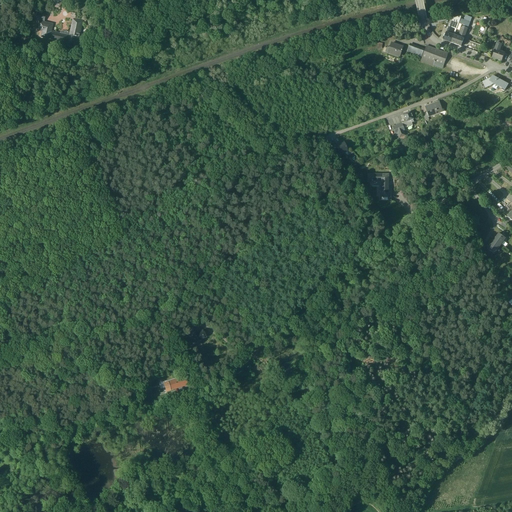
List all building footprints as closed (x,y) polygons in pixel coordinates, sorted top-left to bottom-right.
[(46,14),(37,12),(36,20),(44,22),(46,14)] [(467,18),(465,17),(464,20),(460,19),(459,24),(468,27),(472,18),(468,17),(467,18)] [(71,34),(70,37),(73,38),(72,39),(73,39),(78,40),(82,22),(74,21),(71,34)] [(458,24),(454,23),(454,22),(451,21),(449,27),(452,28),(456,30),(458,24)] [(52,25),(39,22),(38,29),(42,30),(41,32),(43,32),(41,38),(49,40),(67,43),(68,36),(63,35),(62,38),(60,37),(60,36),(59,36),(50,34),(52,25)] [(462,27),(459,37),(464,39),(467,29),(462,27)] [(71,34),(68,34),(67,32),(65,32),(64,33),(62,32),(60,34),(59,36),(60,36),(60,37),(62,38),(63,35),(68,36),(67,43),(68,44),(68,45),(69,47),(72,48),(74,46),(75,43),(74,41),(73,41),(73,39),(72,39),(73,38),(70,37),(71,34)] [(446,33),(446,32),(445,35),(444,34),(443,36),(445,37),(443,40),(451,43),(454,35),(450,34),(446,33)] [(459,37),(454,35),(451,43),(461,47),(461,46),(463,47),(464,44),(462,44),(464,39),(459,37)] [(511,41),(503,39),(502,43),(501,44),(511,48),(511,41)] [(403,48),(392,44),(390,48),(389,53),(399,57),(403,48)] [(421,57),(424,50),(410,44),(407,52),(421,57)] [(448,54),(426,46),(422,58),(421,61),(442,69),(448,54)] [(499,51),(495,50),(492,58),(502,62),(505,54),(499,51)] [(505,83),(493,76),(491,78),(483,83),(486,88),(494,84),(502,89),(501,90),(504,91),(508,84),(505,82),(505,83)] [(439,102),(425,107),(429,117),(440,112),(439,108),(441,107),(439,102)] [(411,112),(403,115),(405,119),(404,120),(405,122),(406,122),(412,120),(414,119),(411,112)] [(402,123),(393,127),(395,134),(397,133),(404,131),(405,130),(403,126),(402,123)] [(336,146),(335,146),(336,149),(339,156),(342,154),(342,153),(347,152),(344,142),(336,146)] [(389,174),(368,174),(368,182),(381,182),(381,197),(392,197),(392,187),(389,187),(389,179),(389,174)] [(505,238),(499,233),(496,237),(493,241),(500,246),(505,238)] [(500,246),(493,241),(490,246),(487,249),(494,254),(500,246)] [(202,331),(195,335),(199,341),(206,337),(202,331)] [(185,377),(175,380),(177,388),(188,385),(185,377)] [(175,380),(164,384),(166,391),(177,388),(175,380)]
